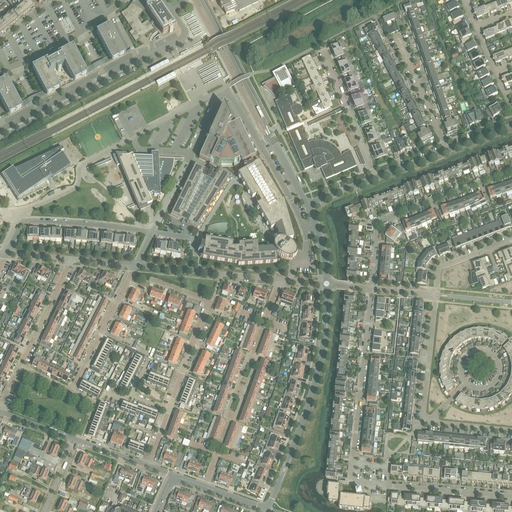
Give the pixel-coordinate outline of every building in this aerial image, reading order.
[(0,36),(19,20),(34,8),(27,0),(20,0),(12,7),(16,12),(14,14),(12,11),(0,21),(0,36)] [(127,9),(121,14),(122,15),(132,29),(133,30),(129,33),(135,42),(139,39),(141,38),(140,37),(143,35),(144,34),(145,36),(151,31),(152,33),(153,34),(156,33),(157,32),(154,29),(153,29),(151,25),(149,23),(147,19),(146,19),(147,21),(142,25),(138,19),(143,11),(144,12),(146,9),(148,6),(146,3),(150,0),(134,0),(131,5),(127,9)] [(143,13),(156,33),(160,30),(163,33),(166,31),(167,32),(176,27),(157,0),(148,0),(145,2),(147,5),(143,13)] [(239,11),(234,0),(219,0),(221,3),(219,4),(222,9),(224,8),(226,14),(226,15),(235,10),(235,11),(239,10),(239,12),(240,11),(239,11)] [(234,0),(239,11),(258,2),(259,2),(258,0),(234,0)] [(405,6),(404,7),(406,13),(414,10),(417,9),(415,3),(416,2),(415,0),(409,0),(411,4),(410,5),(408,5),(407,5),(406,5),(405,6)] [(509,4),(507,0),(502,0),(496,3),(499,11),(501,9),(507,7),(506,6),(509,4)] [(457,2),(453,4),(446,7),(450,16),(458,13),(456,10),(459,8),(457,2)] [(499,11),(496,3),(485,7),(485,6),(488,13),(490,12),(491,13),(496,11),(499,11)] [(485,6),(474,11),(474,12),(476,17),(477,18),(484,15),(488,13),(485,6)] [(415,12),(414,10),(406,13),(408,19),(417,16),(417,15),(416,14),(416,13),(415,12)] [(461,11),(458,13),(450,16),(454,26),(462,22),(460,19),(463,17),(461,11)] [(393,27),(396,32),(399,31),(404,29),(398,12),(394,14),(394,13),(392,14),(391,14),(389,15),(388,15),(391,21),(395,19),(397,25),(393,27)] [(396,32),(393,27),(389,28),(386,23),(391,21),(388,15),(387,16),(386,16),(385,17),(383,18),(383,19),(379,21),(387,36),(392,34),(392,33),(396,32)] [(408,19),(410,25),(411,24),(418,22),(417,19),(417,18),(417,17),(417,16),(408,19)] [(418,22),(411,24),(410,25),(412,31),(421,28),(421,27),(420,26),(420,25),(419,24),(418,22)] [(454,26),(458,35),(469,30),(467,24),(463,26),(462,22),(454,26)] [(494,28),(497,35),(496,34),(507,30),(504,22),(503,22),(501,24),(496,26),(497,27),(494,28)] [(367,35),(369,34),(377,30),(373,24),(372,25),(371,26),(370,26),(369,27),(368,27),(367,28),(365,26),(363,27),(365,29),(364,30),(367,35)] [(110,26),(104,29),(96,33),(109,57),(99,62),(101,66),(111,61),(112,63),(125,55),(110,26)] [(414,37),(415,36),(422,34),(421,31),(421,30),(421,29),(421,28),(412,31),(414,37)] [(490,30),(483,32),(483,33),(483,34),(485,38),(485,39),(486,40),(497,35),(494,28),(490,30)] [(379,36),(377,30),(369,34),(367,35),(370,41),(372,40),(379,36)] [(472,35),(469,30),(458,35),(462,44),(470,40),(468,37),(472,35)] [(414,37),(416,43),(425,40),(425,39),(424,38),(424,37),(423,36),(422,34),(415,36),(414,37)] [(373,46),(375,45),(382,41),(379,36),(372,40),(370,41),(373,46)] [(333,53),(342,50),(345,48),(343,43),(341,40),(335,42),(337,46),(332,47),(332,48),(331,48),(333,53)] [(418,49),(426,46),(425,43),(425,42),(425,41),(425,40),(416,43),(418,49)] [(467,53),(474,50),(477,48),(475,42),(471,44),(470,40),(462,44),(461,45),(462,48),(464,47),(467,53)] [(377,51),(378,51),(385,47),(382,41),(375,45),(376,48),(376,49),(377,50),(377,51)] [(418,49),(420,54),(429,51),(428,50),(428,49),(427,48),(426,46),(418,49)] [(94,64),(89,67),(85,70),(76,52),(73,47),(58,55),(59,57),(56,58),(54,58),(54,57),(51,59),(52,60),(50,61),(48,62),(47,61),(32,69),(44,91),(34,96),(36,100),(46,95),(47,97),(60,89),(51,72),(56,69),(57,71),(58,72),(59,72),(60,72),(60,71),(61,71),(61,70),(61,69),(60,67),(65,65),(74,82),(88,75),(87,74),(97,69),(94,64)] [(378,51),(377,51),(375,53),(378,58),(381,57),(388,53),(385,47),(378,51)] [(503,52),(506,59),(509,57),(510,59),(511,57),(511,49),(504,53),(504,52),(503,52)] [(341,56),(342,59),(348,57),(350,56),(349,53),(347,54),(346,51),(343,53),(342,50),(333,53),(335,58),(341,56)] [(467,53),(464,54),(466,58),(468,57),(470,62),(471,62),(478,59),(482,57),(479,52),(476,53),(474,50),(467,53)] [(422,60),(430,58),(430,55),(430,54),(429,53),(429,52),(429,51),(420,54),(422,60)] [(495,63),(496,64),(502,61),(502,60),(506,59),(503,52),(493,56),(493,57),(493,58),(495,62),(495,63)] [(383,62),(384,62),(391,58),(388,53),(381,57),(382,59),(382,60),(382,61),(383,62)] [(302,59),(306,68),(315,64),(313,60),(312,61),(310,56),(307,57),(307,56),(301,59),(301,60),(302,59)] [(349,60),(348,57),(342,59),(344,62),(337,65),(340,70),(352,65),(350,60),(349,60)] [(387,68),(393,64),(394,64),(391,58),(384,62),(383,62),(383,63),(384,64),(384,65),(385,65),(387,68)] [(422,60),(424,67),(433,64),(433,63),(433,62),(432,61),(431,60),(430,58),(422,60)] [(472,66),(475,71),(482,68),(486,66),(483,61),(480,62),(478,59),(471,62),(470,62),(467,63),(469,67),(472,66)] [(433,63),(433,64),(424,67),(426,72),(435,70),(434,67),(434,66),(433,65),(433,64),(433,63)] [(315,64),(306,68),(310,77),(314,75),(313,73),(317,71),(315,68),(317,68),(315,64)] [(389,74),(389,73),(397,69),(394,64),(393,64),(387,68),(388,70),(388,71),(388,72),(389,74)] [(348,73),(349,76),(357,73),(355,70),(354,70),(352,65),(340,70),(342,75),(348,73)] [(286,72),(284,68),(273,74),(275,78),(262,85),(263,86),(263,87),(264,87),(266,89),(266,88),(268,87),(271,93),(275,97),(281,89),(283,93),(294,87),(290,80),(293,77),(290,70),(286,72)] [(484,71),(482,68),(475,71),(479,81),(486,77),(490,76),(487,70),(484,71)] [(391,77),(392,79),(400,75),(397,69),(389,73),(389,74),(390,75),(390,76),(391,77)] [(426,72),(428,78),(437,75),(437,74),(436,73),(435,72),(435,70),(426,72)] [(314,75),(310,77),(313,84),(322,80),(321,76),(319,77),(317,71),(313,73),(314,75)] [(358,76),(357,73),(349,76),(350,79),(344,82),(346,87),(355,83),(358,82),(356,77),(358,76)] [(508,75),(501,78),(502,78),(502,79),(504,84),(504,85),(511,81),(511,73),(509,75),(508,75)] [(395,84),(395,85),(403,80),(400,75),(392,79),(394,81),(394,82),(394,83),(395,84)] [(428,78),(430,84),(439,82),(438,79),(438,78),(438,77),(437,76),(437,75),(428,78)] [(488,80),(486,77),(479,81),(483,90),(490,86),(494,85),(491,79),(488,80)] [(23,109),(22,108),(32,103),(29,98),(20,103),(7,80),(0,83),(0,98),(9,116),(23,109)] [(322,80),(313,84),(316,91),(320,89),(321,91),(325,90),(322,84),(324,84),(322,80)] [(397,88),(398,90),(405,86),(406,86),(403,80),(395,85),(396,86),(396,87),(397,88)] [(355,90),(356,93),(362,91),(362,90),(360,87),(358,82),(355,83),(346,87),(348,92),(355,90)] [(430,84),(431,88),(432,90),(441,87),(441,86),(440,85),(439,84),(439,82),(430,84)] [(406,86),(405,86),(398,90),(400,93),(400,94),(400,95),(401,96),(409,92),(406,86)] [(492,90),(490,86),(483,90),(481,90),(483,94),(484,93),(487,99),(498,94),(495,88),(492,90)] [(432,90),(434,96),(443,93),(442,91),(442,90),(442,89),(441,87),(432,90)] [(320,89),(316,91),(320,100),(329,96),(328,92),(326,93),(325,90),(321,91),(320,89)] [(351,99),(353,104),(366,99),(364,94),(365,93),(363,90),(362,90),(362,91),(356,93),(357,96),(351,99)] [(403,99),(404,101),(412,97),(409,92),(401,96),(401,97),(402,98),(403,99)] [(437,102),(445,99),(445,98),(444,97),(444,96),(443,93),(434,96),(437,102)] [(289,94),(275,102),(287,129),(289,128),(290,129),(300,125),(299,124),(300,123),(297,116),(299,115),(300,114),(301,113),(301,111),(301,109),(301,108),(300,108),(300,107),(298,106),(297,106),(295,107),(294,107),(292,100),(289,94)] [(329,96),(320,100),(324,109),(332,106),(330,100),(331,99),(329,96)] [(406,106),(407,107),(415,103),(412,97),(404,101),(406,104),(406,105),(406,106)] [(366,99),(353,104),(355,109),(361,107),(363,110),(368,107),(367,104),(368,104),(366,99)] [(439,108),(447,105),(446,103),(446,102),(446,101),(445,99),(437,102),(439,108)] [(415,103),(407,107),(407,108),(408,109),(409,110),(410,112),(418,108),(415,103)] [(212,130),(211,131),(210,130),(208,133),(210,134),(208,138),(206,137),(205,140),(207,141),(205,145),(203,144),(202,147),(204,148),(202,152),(200,151),(199,154),(201,154),(199,158),(210,163),(209,165),(209,166),(208,167),(209,167),(210,166),(211,167),(218,170),(218,169),(211,165),(211,164),(213,161),(215,161),(216,162),(218,163),(234,163),(240,160),(242,163),(241,163),(241,164),(242,165),(243,165),(244,165),(245,165),(246,164),(248,164),(249,164),(247,161),(255,157),(257,156),(255,153),(253,154),(252,150),(253,149),(252,146),(250,147),(248,143),(250,142),(249,139),(247,140),(245,136),(247,135),(246,133),(244,133),(242,130),(244,129),(242,126),(241,127),(239,123),(235,125),(234,125),(233,124),(224,104),(215,122),(213,121),(212,124),(214,125),(214,126),(212,130)] [(500,107),(501,106),(500,106),(500,105),(499,105),(498,105),(498,104),(489,109),(485,111),(482,113),(486,120),(493,116),(493,117),(502,112),(500,108),(500,107)] [(439,108),(441,114),(449,111),(449,110),(448,109),(448,108),(447,105),(439,108)] [(358,115),(360,121),(372,116),(370,111),(371,110),(372,109),(371,106),(368,107),(363,110),(364,113),(358,115)] [(421,114),(418,108),(410,112),(411,115),(412,116),(412,117),(413,118),(421,114)] [(472,113),(471,113),(475,123),(476,123),(475,123),(477,122),(477,123),(481,122),(481,121),(483,120),(484,121),(479,110),(477,111),(476,110),(472,113)] [(441,114),(443,120),(451,117),(450,115),(450,114),(450,112),(449,111),(441,114)] [(466,115),(463,116),(465,120),(464,120),(465,126),(467,126),(467,127),(468,127),(467,126),(470,125),(470,126),(474,124),(474,123),(475,123),(471,113),(466,114),(466,115)] [(415,121),(416,124),(424,119),(421,114),(413,118),(413,119),(414,120),(415,121)] [(372,116),(360,121),(362,126),(368,123),(369,127),(375,124),(372,116)] [(443,120),(444,125),(448,134),(450,134),(451,134),(453,133),(454,133),(455,132),(456,132),(457,131),(460,130),(457,121),(455,121),(453,117),(451,117),(443,120)] [(418,129),(418,130),(426,126),(427,125),(424,119),(416,124),(417,126),(417,127),(418,128),(418,129)] [(375,124),(369,127),(371,130),(365,132),(367,137),(379,133),(377,127),(378,127),(377,123),(375,124)] [(290,131),(288,132),(304,170),(315,166),(317,170),(321,168),(326,179),(357,166),(350,151),(343,154),(344,155),(341,156),(339,153),(337,149),(334,147),(331,144),(327,143),(324,142),(320,141),(316,141),(312,142),(308,143),(307,141),(308,140),(302,126),(300,127),(300,125),(290,129),(290,131)] [(426,126),(418,130),(417,130),(419,135),(417,136),(422,145),(425,143),(426,143),(427,143),(429,142),(430,141),(431,140),(434,138),(429,129),(427,125),(426,126)] [(382,141),(381,138),(379,133),(367,137),(369,143),(375,140),(376,143),(382,141)] [(402,139),(406,150),(406,149),(407,149),(412,149),(412,148),(411,148),(414,147),(414,148),(412,142),(409,137),(407,137),(407,136),(402,139)] [(406,150),(402,139),(402,140),(396,140),(396,141),(394,142),(398,154),(398,153),(400,152),(400,153),(401,153),(404,150),(405,149),(406,150)] [(371,149),(374,154),(385,149),(383,144),(385,144),(384,140),(382,141),(376,143),(378,147),(371,149)] [(62,155),(61,152),(64,150),(62,147),(15,170),(13,167),(7,172),(6,170),(1,174),(18,201),(48,186),(51,185),(47,179),(51,177),(52,179),(71,167),(62,154),(62,155)] [(496,152),(499,161),(500,164),(504,163),(502,157),(508,155),(505,148),(503,149),(496,152)] [(387,155),(385,149),(374,154),(376,159),(377,159),(387,155)] [(499,161),(496,152),(491,154),(494,163),(499,161)] [(182,162),(183,159),(157,158),(155,156),(154,154),(151,158),(133,157),(132,155),(127,157),(126,154),(126,156),(113,155),(117,166),(121,164),(140,210),(148,207),(147,205),(152,203),(149,195),(150,195),(152,194),(153,193),(153,194),(160,194),(160,188),(164,184),(165,183),(168,178),(169,177),(170,175),(171,173),(171,172),(172,170),(173,165),(173,164),(174,162),(182,162)] [(485,156),(483,157),(485,162),(488,161),(489,165),(494,163),(491,154),(485,156)] [(480,158),(474,160),(478,169),(483,167),(482,164),(485,162),(483,157),(480,158)] [(274,248),(274,249),(275,250),(275,251),(276,252),(277,253),(277,254),(278,255),(279,255),(280,256),(280,257),(281,257),(282,258),(283,258),(284,259),(285,259),(286,259),(287,260),(288,260),(289,260),(290,260),(291,260),(292,260),(293,259),(294,259),(294,258),(295,258),(296,257),(296,256),(296,255),(296,254),(297,254),(296,253),(296,252),(296,251),(295,250),(295,249),(294,248),(294,247),(293,246),(292,246),(292,245),(291,244),(290,243),(289,243),(288,242),(287,242),(286,241),(286,240),(294,238),(295,240),(295,238),(284,200),(283,200),(282,201),(259,161),(258,160),(259,162),(254,165),(252,162),(253,162),(252,161),(251,162),(251,163),(250,163),(249,164),(248,164),(246,164),(245,165),(244,165),(243,165),(242,165),(242,166),(243,166),(244,167),(246,167),(246,169),(238,174),(239,176),(252,198),(256,196),(257,198),(256,198),(256,199),(257,205),(266,221),(265,222),(271,233),(276,230),(278,233),(278,237),(280,240),(279,240),(278,240),(277,241),(276,241),(276,242),(275,242),(275,243),(274,243),(274,244),(274,245),(273,246),(273,247),(274,247),(274,248)] [(474,160),(469,162),(473,171),(478,169),(474,160)] [(470,172),(473,171),(469,162),(463,165),(462,164),(460,165),(463,172),(469,170),(470,172)] [(209,172),(205,170),(194,164),(170,215),(181,220),(181,219),(183,220),(181,223),(184,224),(186,221),(187,222),(215,175),(212,173),(213,171),(213,170),(213,169),(212,169),(211,169),(210,169),(210,170),(209,172)] [(454,178),(455,182),(458,180),(456,175),(463,172),(460,165),(457,166),(457,167),(450,169),(454,178)] [(218,169),(218,170),(215,175),(187,222),(187,223),(197,229),(230,175),(220,169),(220,170),(218,169)] [(454,182),(455,182),(454,178),(450,169),(443,172),(441,173),(443,180),(450,177),(451,181),(454,182)] [(432,176),(431,176),(435,185),(436,189),(439,188),(437,182),(443,180),(441,173),(438,174),(432,176)] [(435,185),(431,176),(426,178),(430,187),(435,185)] [(421,180),(418,181),(420,187),(423,186),(424,189),(430,187),(426,178),(421,180)] [(415,182),(410,184),(413,194),(419,192),(417,188),(420,187),(418,181),(415,182)] [(506,193),(511,192),(508,183),(503,185),(506,193)] [(408,195),(413,194),(410,184),(405,186),(408,195)] [(398,189),(395,190),(398,197),(404,195),(406,200),(410,199),(408,195),(405,186),(405,187),(398,189)] [(490,198),(496,196),(493,188),(488,190),(490,198)] [(392,199),(398,197),(395,190),(393,191),(386,194),(389,203),(390,205),(393,204),(392,199)] [(481,192),(476,194),(481,205),(486,203),(486,202),(488,201),(486,193),(485,193),(485,194),(483,195),(481,192)] [(379,196),(376,197),(379,204),(385,202),(389,212),(393,211),(390,205),(389,203),(386,194),(379,197),(379,196)] [(476,207),(481,205),(476,194),(471,196),(476,207)] [(471,209),(476,207),(471,196),(466,199),(470,207),(471,209)] [(373,207),(379,204),(376,197),(374,198),(367,201),(370,210),(371,214),(375,212),(373,207)] [(465,209),(470,207),(466,199),(462,201),(465,209)] [(370,210),(367,201),(361,203),(362,203),(365,212),(370,210)] [(462,201),(457,202),(459,211),(465,209),(462,201)] [(441,207),(442,211),(439,211),(441,217),(449,214),(446,206),(441,207)] [(345,210),(347,214),(348,217),(352,216),(357,214),(355,210),(353,207),(345,210)] [(433,211),(428,213),(431,221),(437,219),(433,211)] [(423,215),(427,223),(431,221),(428,213),(423,215)] [(423,215),(418,217),(422,225),(427,223),(423,215)] [(416,228),(422,225),(418,217),(413,219),(416,228)] [(502,219),(506,229),(511,226),(511,222),(511,220),(509,221),(508,217),(502,219)] [(495,233),(501,231),(497,222),(498,222),(497,218),(495,219),(496,222),(491,224),(495,233)] [(411,229),(416,228),(413,219),(408,221),(411,229)] [(502,220),(498,222),(497,222),(501,231),(506,229),(502,219),(502,220)] [(208,226),(207,230),(227,233),(229,222),(228,221),(228,222),(229,222),(229,223),(226,223),(222,223),(218,223),(215,224),(210,225),(208,226)] [(411,229),(408,221),(403,222),(403,224),(400,225),(402,232),(411,229)] [(484,238),(489,236),(486,226),(487,226),(485,223),(484,223),(485,226),(480,228),(484,238)] [(486,226),(489,236),(495,233),(491,224),(487,226),(486,226)] [(389,232),(398,238),(402,233),(399,226),(393,228),(392,227),(389,232)] [(473,242),(478,240),(475,230),(474,227),(472,228),(474,231),(469,232),(473,242)] [(480,228),(475,230),(478,240),(484,238),(480,228)] [(350,231),(350,237),(349,237),(349,240),(358,241),(358,232),(359,232),(350,231)] [(458,236),(457,236),(461,246),(467,244),(463,235),(464,234),(463,231),(461,232),(462,235),(458,237),(458,236)] [(398,238),(389,232),(385,236),(387,237),(386,243),(393,244),(398,238)] [(469,232),(464,234),(463,235),(467,244),(473,242),(469,232)] [(456,248),(461,246),(457,236),(452,238),(456,248)] [(201,247),(200,247),(231,253),(232,248),(233,243),(230,242),(230,240),(228,240),(227,242),(220,241),(221,238),(218,238),(218,240),(212,239),(212,237),(210,237),(209,239),(206,238),(205,243),(202,243),(202,242),(201,242),(201,243),(201,244),(201,245),(201,246),(201,247)] [(348,248),(357,249),(358,249),(361,249),(361,246),(360,246),(360,241),(358,241),(349,240),(349,242),(349,248),(348,248)] [(239,247),(232,248),(231,253),(240,254),(276,252),(275,251),(275,250),(274,249),(270,248),(266,249),(262,248),(258,249),(257,243),(254,243),(254,241),(251,241),(251,243),(245,244),(245,241),(242,242),(243,244),(239,244),(239,247)] [(447,244),(442,246),(445,255),(448,253),(451,252),(449,248),(452,247),(450,241),(446,242),(447,244)] [(383,247),(382,253),(391,253),(392,245),(386,245),(386,247),(383,247)] [(432,248),(436,256),(435,253),(438,252),(440,256),(442,256),(445,255),(442,246),(437,248),(436,246),(432,248)] [(240,254),(231,253),(200,247),(200,248),(200,249),(199,250),(199,251),(198,252),(197,253),(198,253),(199,252),(203,255),(202,258),(200,257),(200,258),(238,264),(240,254)] [(432,248),(426,251),(432,258),(436,256),(432,248)] [(426,251),(422,256),(429,262),(432,258),(426,251)] [(505,266),(511,264),(507,251),(504,252),(503,251),(497,253),(500,259),(502,258),(503,259),(502,260),(505,266)] [(276,252),(240,254),(238,264),(238,265),(279,263),(279,262),(277,262),(276,254),(277,254),(277,253),(276,252)] [(357,263),(357,255),(349,254),(349,260),(348,260),(348,263),(357,263)] [(417,262),(426,265),(429,262),(422,256),(417,262)] [(481,275),(488,273),(486,266),(485,266),(485,265),(487,264),(485,258),(479,260),(479,261),(477,263),(481,275)] [(417,262),(416,268),(426,270),(426,265),(417,262)] [(347,271),(356,272),(357,263),(348,263),(348,265),(348,271),(347,271)] [(483,289),(486,288),(481,275),(477,263),(473,264),(476,272),(475,272),(474,271),(471,273),(471,275),(471,277),(471,278),(471,279),(471,281),(471,282),(472,283),(472,285),(479,283),(478,282),(480,281),(483,289)] [(22,266),(20,265),(20,267),(15,265),(14,268),(11,266),(6,275),(12,278),(15,274),(17,275),(22,266)] [(23,267),(22,266),(17,275),(23,278),(21,281),(25,282),(29,273),(26,272),(27,270),(25,269),(25,268),(23,267)] [(41,277),(46,268),(44,268),(44,269),(39,267),(38,270),(35,269),(32,275),(38,278),(39,276),(41,277)] [(46,268),(41,277),(47,280),(45,283),(49,285),(53,275),(50,274),(51,273),(49,272),(49,271),(47,269),(46,268)] [(426,270),(416,268),(416,273),(417,273),(417,278),(426,279),(427,276),(427,274),(422,273),(423,270),(426,270)] [(83,282),(87,273),(85,272),(85,273),(80,271),(79,274),(76,273),(72,282),(78,285),(80,280),(83,282)] [(357,272),(356,272),(347,271),(347,277),(349,277),(352,278),(352,277),(356,278),(355,280),(359,281),(360,278),(360,272),(357,272)] [(88,273),(87,273),(83,282),(88,284),(87,287),(88,288),(87,291),(90,292),(92,288),(90,288),(94,280),(91,278),(92,277),(90,276),(91,275),(88,273)] [(106,284),(110,275),(109,274),(108,275),(104,273),(102,277),(99,275),(96,281),(102,284),(103,282),(106,284)] [(491,279),(488,273),(481,275),(486,288),(489,286),(490,288),(495,286),(493,279),(490,280),(490,279),(491,279)] [(111,275),(110,275),(106,284),(115,288),(118,282),(115,280),(115,279),(113,278),(114,277),(111,275)] [(0,291),(5,294),(8,289),(11,291),(13,288),(5,284),(4,287),(0,285),(0,291)] [(233,300),(236,292),(232,291),(233,288),(232,289),(224,285),(225,285),(224,285),(224,286),(223,287),(222,289),(222,290),(222,291),(228,293),(226,298),(233,300)] [(238,293),(236,292),(233,300),(233,299),(238,300),(240,298),(243,299),(244,298),(245,295),(245,294),(246,291),(245,290),(245,289),(242,288),(241,288),(240,288),(240,289),(238,293)] [(39,289),(39,290),(36,289),(33,295),(43,300),(46,294),(45,295),(44,294),(45,292),(39,289)] [(133,289),(130,295),(137,298),(141,300),(143,301),(144,299),(142,298),(139,296),(140,293),(133,289)] [(155,298),(158,291),(152,289),(149,296),(155,298)] [(255,298),(258,299),(261,291),(260,290),(257,289),(256,289),(255,289),(256,289),(254,294),(251,293),(249,299),(254,301),(255,298)] [(62,297),(70,301),(71,298),(72,299),(73,298),(75,299),(77,295),(68,290),(66,293),(65,292),(66,291),(65,291),(63,297),(62,297)] [(154,302),(153,305),(155,305),(156,303),(157,303),(158,299),(161,301),(163,294),(163,293),(158,291),(155,298),(154,302)] [(262,291),(261,291),(258,299),(257,302),(266,305),(268,299),(265,298),(267,293),(266,292),(263,291),(262,291)] [(285,305),(290,294),(289,293),(289,292),(286,291),(285,292),(284,291),(284,292),(282,297),(279,296),(277,302),(285,305)] [(290,294),(285,305),(294,308),(296,302),(293,301),(295,296),(294,295),(294,294),(291,293),(290,294)] [(345,295),(344,301),(353,302),(354,302),(355,297),(356,297),(356,294),(354,293),(354,296),(350,296),(347,295),(347,296),(345,295)] [(41,305),(43,300),(33,295),(31,300),(33,301),(41,305)] [(135,304),(137,298),(130,295),(128,300),(135,304)] [(167,303),(173,305),(176,298),(170,295),(167,303)] [(301,301),(300,306),(308,306),(308,303),(313,303),(313,304),(313,303),(314,302),(314,299),(313,298),(313,297),(309,297),(308,296),(305,296),(304,297),(304,300),(301,301)] [(72,302),(70,301),(62,297),(60,302),(70,307),(72,302)] [(99,297),(97,302),(106,307),(108,301),(104,299),(99,297)] [(377,304),(390,305),(389,305),(389,302),(391,302),(391,298),(378,297),(377,304)] [(181,300),(176,298),(173,305),(179,307),(181,300)] [(217,305),(230,310),(231,308),(229,307),(229,306),(225,305),(226,302),(219,299),(217,305)] [(411,307),(414,307),(423,308),(424,305),(424,303),(415,302),(415,300),(412,300),(411,307)] [(38,310),(41,305),(33,301),(31,306),(38,310)] [(344,307),(343,310),(352,311),(353,302),(344,301),(345,301),(344,307)] [(60,302),(58,307),(65,310),(68,312),(71,307),(70,307),(60,302)] [(103,312),(106,307),(97,302),(94,307),(103,312)] [(236,303),(232,310),(237,312),(240,305),(236,303)] [(377,304),(377,311),(390,312),(388,312),(389,308),(390,309),(390,305),(377,304)] [(230,310),(217,305),(215,310),(222,313),(224,308),(228,309),(227,311),(229,312),(230,310)] [(38,310),(31,306),(29,311),(35,314),(36,315),(38,310)] [(124,306),(122,312),(129,315),(132,310),(124,306)] [(308,306),(300,306),(300,311),(303,311),(303,314),(303,315),(312,315),(313,314),(313,311),(312,310),(313,309),(312,309),(308,309),(308,306)] [(58,307),(55,312),(56,312),(63,315),(65,310),(58,307)] [(100,317),(103,312),(94,307),(91,313),(100,317)] [(150,308),(149,311),(152,313),(151,315),(157,318),(159,313),(150,308)] [(24,315),(26,316),(34,320),(36,315),(35,314),(29,311),(26,310),(24,315)] [(343,318),(351,319),(352,311),(343,310),(343,312),(343,318)] [(188,311),(186,316),(193,319),(195,313),(188,311)] [(377,311),(376,321),(388,319),(388,315),(389,315),(390,312),(377,311)] [(63,315),(56,312),(55,312),(53,317),(63,321),(65,317),(63,315)] [(129,315),(122,312),(119,317),(126,321),(129,315)] [(97,323),(100,317),(91,313),(88,318),(97,323)] [(300,318),(299,323),(306,324),(307,324),(307,321),(311,321),(312,321),(312,320),(313,320),(313,317),(312,316),(312,315),(303,315),(303,314),(300,314),(300,318)] [(34,320),(26,316),(24,315),(21,319),(31,324),(34,320)] [(186,316),(183,322),(191,325),(193,319),(186,316)] [(53,317),(51,321),(51,322),(61,326),(63,321),(53,317)] [(95,328),(97,323),(88,318),(86,324),(95,328)] [(342,324),(342,327),(350,328),(351,319),(343,318),(342,324)] [(31,324),(21,319),(19,324),(22,326),(29,329),(31,324)] [(179,324),(178,326),(181,327),(189,330),(191,325),(183,322),(180,320),(179,324)] [(61,326),(51,322),(51,321),(48,326),(58,331),(61,326)] [(116,323),(113,329),(120,332),(123,327),(116,323)] [(216,323),(214,329),(221,332),(223,326),(216,323)] [(307,324),(306,324),(299,323),(299,328),(298,332),(301,332),(310,333),(311,333),(311,332),(312,329),(311,328),(311,327),(307,327),(307,324)] [(92,334),(95,328),(86,324),(83,329),(92,334)] [(245,331),(255,334),(256,335),(258,329),(247,325),(245,331)] [(29,329),(22,326),(19,331),(27,334),(29,329)] [(56,336),(58,331),(48,326),(46,331),(56,336)] [(177,328),(176,331),(180,332),(179,333),(186,335),(187,336),(189,330),(181,327),(178,326),(177,328)] [(355,328),(350,328),(342,327),(341,330),(342,330),(341,335),(341,336),(349,336),(350,331),(355,332),(355,328)] [(80,334),(89,339),(92,334),(83,329),(80,334)] [(120,332),(113,329),(110,334),(118,338),(119,335),(122,337),(122,336),(125,338),(126,335),(124,334),(120,332)] [(214,329),(211,334),(218,337),(220,334),(223,336),(224,333),(221,332),(214,329)] [(374,339),(387,340),(387,337),(386,337),(386,333),(375,329),(374,339)] [(465,332),(464,333),(468,341),(472,339),(470,330),(465,331),(465,332)] [(491,331),(490,330),(488,339),(493,340),(496,332),(492,330),(491,331)] [(24,339),(25,339),(27,334),(19,331),(17,335),(24,339)] [(56,336),(46,331),(44,336),(51,340),(53,341),(56,336)] [(255,334),(245,331),(243,336),(254,340),(256,335),(255,334)] [(263,337),(274,341),(277,335),(265,331),(263,337)] [(305,341),(305,338),(309,339),(310,339),(310,338),(311,338),(311,334),(310,334),(310,333),(301,332),(298,332),(297,340),(305,341)] [(497,343),(502,335),(501,335),(501,334),(496,332),(493,340),(497,343)] [(21,344),(22,344),(24,339),(17,335),(13,333),(11,339),(9,338),(8,340),(13,343),(19,346),(20,343),(22,344),(21,344)] [(463,343),(468,341),(464,333),(462,334),(462,333),(458,336),(463,343)] [(80,334),(78,340),(87,344),(89,339),(80,334)] [(216,343),(218,337),(211,334),(209,339),(216,343)] [(503,336),(502,335),(497,343),(502,346),(503,344),(504,344),(505,342),(506,342),(507,340),(508,340),(507,340),(508,339),(504,335),(503,336)] [(44,336),(43,336),(41,341),(40,344),(50,349),(52,345),(49,343),(51,340),(44,336)] [(243,336),(241,342),(251,345),(252,346),(254,340),(243,336)] [(454,339),(453,340),(459,347),(463,343),(458,336),(453,338),(454,339)] [(261,343),(272,347),(274,341),(263,337),(261,343)] [(104,344),(112,348),(114,344),(115,344),(106,339),(106,340),(104,344)] [(216,343),(209,339),(206,345),(213,348),(216,343)] [(374,339),(373,346),(386,347),(386,344),(385,344),(385,340),(387,341),(387,340),(374,339)] [(75,345),(84,350),(87,344),(78,340),(75,345)] [(177,340),(174,345),(182,348),(184,343),(177,340)] [(451,341),(448,345),(455,350),(459,347),(453,340),(452,341),(451,341)] [(349,342),(340,341),(340,347),(339,350),(348,350),(349,342)] [(252,346),(251,345),(241,342),(239,348),(250,352),(252,346)] [(504,348),(503,348),(506,352),(511,348),(511,343),(510,342),(509,342),(508,344),(507,344),(508,344),(506,346),(505,346),(506,346),(504,347),(504,348)] [(259,348),(261,349),(270,352),(272,347),(261,343),(259,348)] [(101,349),(109,353),(112,348),(104,344),(101,349)] [(7,351),(9,352),(16,355),(19,350),(18,350),(12,347),(8,345),(5,350),(7,351)] [(81,355),(84,350),(75,345),(72,350),(81,355)] [(172,351),(180,354),(182,348),(174,345),(172,351)] [(295,353),(298,354),(307,356),(307,355),(308,355),(308,352),(308,351),(308,350),(304,349),(304,346),(297,345),(296,350),(295,353)] [(446,349),(445,351),(453,355),(455,350),(448,345),(445,349),(446,349)] [(386,347),(373,346),(372,353),(385,354),(386,347)] [(270,352),(261,349),(259,348),(257,354),(268,358),(270,352)] [(407,354),(407,357),(413,358),(413,355),(418,355),(419,353),(419,350),(406,348),(406,350),(406,351),(407,352),(407,354)] [(99,353),(107,357),(109,353),(101,349),(99,353)] [(78,361),(81,355),(72,350),(69,356),(74,358),(78,360),(78,361)] [(339,352),(339,358),(347,359),(348,350),(339,350),(339,352)] [(13,360),(14,360),(16,355),(9,352),(7,351),(4,356),(7,357),(13,360)] [(180,354),(172,351),(170,356),(178,359),(180,354)] [(236,351),(234,356),(240,359),(241,359),(243,353),(236,351)] [(453,355),(445,351),(444,352),(443,352),(442,357),(451,360),(453,355)] [(200,357),(208,360),(210,355),(203,352),(200,357)] [(107,357),(99,353),(97,358),(105,362),(107,357)] [(294,357),(293,362),(300,363),(301,364),(302,361),(306,361),(305,362),(306,362),(306,361),(307,360),(307,357),(307,356),(298,354),(295,353),(294,357)] [(35,354),(30,364),(32,365),(32,366),(37,368),(41,361),(42,359),(42,357),(35,354)] [(135,355),(133,359),(141,363),(143,359),(144,359),(135,354),(135,355)] [(14,360),(13,360),(7,357),(4,356),(4,355),(1,360),(4,361),(4,362),(12,365),(14,360)] [(371,363),(380,364),(381,364),(382,359),(385,360),(385,356),(374,355),(374,358),(372,358),(371,363)] [(178,359),(170,356),(168,362),(175,365),(178,359)] [(200,357),(198,362),(205,366),(206,363),(209,364),(210,362),(208,360),(200,357)] [(97,358),(94,362),(103,366),(105,362),(97,358)] [(338,364),(337,367),(346,368),(347,359),(339,358),(338,364)] [(42,359),(41,361),(37,368),(42,370),(45,363),(46,361),(42,359)] [(141,363),(133,359),(131,364),(139,368),(141,363)] [(408,367),(417,368),(417,365),(418,363),(413,362),(413,359),(407,359),(406,362),(408,362),(408,367)] [(259,365),(260,366),(267,368),(269,363),(261,360),(262,360),(261,360),(259,365)] [(161,366),(161,364),(155,361),(154,363),(152,369),(157,371),(159,365),(161,366)] [(12,365),(4,362),(2,366),(9,370),(12,365)] [(103,366),(94,362),(92,367),(92,366),(92,367),(101,371),(100,371),(103,366)] [(203,371),(205,366),(198,362),(195,368),(203,371)] [(295,368),(294,371),(303,373),(304,372),(305,369),(304,368),(305,367),(304,367),(300,366),(301,364),(293,362),(292,367),(295,368)] [(42,370),(47,373),(50,365),(45,363),(42,370)] [(47,373),(52,375),(55,368),(56,365),(52,363),(50,365),(47,373)] [(139,368),(131,364),(128,368),(137,373),(139,368)] [(0,371),(7,375),(9,370),(2,366),(0,365),(0,371)] [(52,375),(56,377),(56,378),(60,370),(61,367),(56,365),(55,368),(52,375)] [(337,370),(337,376),(345,376),(346,368),(337,367),(337,370)] [(134,377),(137,373),(128,368),(126,373),(134,377)] [(203,371),(195,368),(193,373),(200,377),(203,371)] [(152,383),(155,374),(157,371),(152,369),(151,372),(147,381),(152,383)] [(56,378),(57,378),(61,380),(65,372),(60,370),(56,378)] [(75,372),(71,371),(69,375),(65,372),(61,380),(67,382),(66,382),(68,379),(71,380),(75,372)] [(290,374),(289,379),(297,381),(298,378),(301,379),(302,379),(302,378),(303,378),(304,375),(303,374),(303,373),(294,371),(293,374),(290,374)] [(132,382),(134,377),(126,373),(124,377),(132,382)] [(160,376),(155,374),(152,383),(157,384),(160,376)] [(442,383),(451,380),(450,375),(441,377),(441,378),(440,378),(442,383)] [(165,378),(160,376),(157,384),(162,386),(165,378)] [(121,382),(130,386),(132,382),(124,377),(121,382)] [(170,380),(165,378),(162,386),(166,388),(166,389),(170,379),(170,380)] [(186,384),(195,387),(196,382),(197,383),(197,382),(187,379),(188,379),(186,384)] [(297,381),(289,379),(288,383),(291,385),(290,388),(298,390),(299,390),(299,389),(300,386),(300,385),(300,384),(300,385),(296,384),(297,381)] [(84,391),(88,383),(83,380),(79,389),(79,388),(84,391)] [(454,385),(451,380),(442,383),(444,388),(445,388),(446,389),(454,385)] [(130,386),(121,382),(119,386),(128,391),(127,391),(130,386)] [(88,393),(92,385),(88,383),(84,391),(88,393)] [(186,384),(184,389),(193,392),(195,387),(186,384)] [(92,385),(88,393),(93,395),(97,387),(92,385)] [(456,389),(454,385),(446,389),(446,390),(445,391),(449,395),(450,395),(450,394),(452,393),(454,391),(456,390),(456,389)] [(97,387),(93,395),(97,398),(102,389),(101,389),(97,387)] [(511,389),(507,387),(503,390),(510,397),(511,395),(511,396),(511,395),(511,389)] [(286,390),(284,395),(291,397),(292,398),(293,395),(296,396),(297,396),(297,395),(298,395),(299,392),(298,391),(298,390),(290,388),(289,391),(286,390)] [(191,397),(193,392),(184,389),(182,393),(191,397)] [(503,390),(500,394),(506,401),(510,398),(509,398),(510,397),(503,390)] [(182,393),(180,398),(189,401),(191,397),(182,393)] [(460,404),(461,405),(466,397),(461,394),(461,395),(459,396),(459,397),(458,398),(457,399),(458,399),(456,400),(456,401),(460,405),(460,404)] [(500,394),(495,397),(500,405),(501,404),(502,405),(506,401),(500,394)] [(292,398),(291,397),(284,395),(283,400),(281,403),(284,404),(293,407),(294,406),(295,403),(295,402),(295,401),(294,402),(291,400),(292,398)] [(376,402),(376,397),(368,396),(367,401),(370,402),(369,405),(378,406),(378,402),(376,402)] [(342,407),(343,398),(335,397),(334,403),(333,406),(342,407)] [(467,408),(470,399),(466,397),(461,405),(463,406),(467,408)] [(498,405),(500,405),(495,397),(491,399),(494,408),(499,406),(498,405)] [(189,401),(180,398),(179,403),(178,403),(188,406),(187,406),(189,401)] [(475,400),(470,399),(467,408),(472,410),(472,409),(474,409),(475,400)] [(494,408),(491,399),(486,400),(487,409),(489,409),(489,410),(494,408)] [(123,401),(120,410),(125,411),(128,403),(124,401),(123,401)] [(98,407),(106,410),(108,405),(108,406),(108,405),(99,402),(98,407)] [(280,407),(278,412),(285,414),(286,414),(287,411),(291,413),(291,412),(292,412),(293,409),(293,408),(293,407),(284,404),(281,403),(280,407)] [(333,408),(333,414),(341,415),(342,407),(333,406),(333,408)] [(366,409),(366,414),(377,416),(378,410),(377,410),(378,407),(369,406),(369,409),(366,409)] [(215,407),(214,411),(213,412),(214,412),(221,415),(223,410),(222,409),(215,407)] [(153,409),(150,418),(155,420),(154,420),(155,420),(158,411),(153,409)] [(174,416),(182,419),(182,418),(183,414),(184,413),(183,413),(176,411),(176,412),(174,416)] [(286,414),(285,414),(278,412),(275,420),(278,421),(287,424),(287,423),(288,423),(289,420),(289,419),(289,418),(285,417),(286,414)] [(341,415),(333,414),(332,420),(332,423),(340,424),(341,415)] [(241,416),(239,421),(239,422),(246,424),(248,419),(242,416),(241,416)] [(212,422),(223,427),(225,421),(214,417),(212,422)] [(287,425),(287,424),(278,421),(275,420),(272,428),(280,431),(281,428),(285,429),(285,430),(285,429),(286,428),(287,425)] [(210,428),(221,432),(223,427),(212,422),(210,428)] [(230,429),(241,433),(243,427),(232,423),(230,429)] [(331,431),(331,432),(339,432),(340,424),(332,423),(331,426),(332,426),(331,431)] [(3,436),(8,438),(12,429),(8,428),(9,427),(3,425),(0,433),(0,441),(1,441),(3,436)] [(208,434),(219,438),(221,432),(210,428),(208,434)] [(12,429),(8,438),(14,440),(12,445),(16,447),(22,432),(15,429),(15,430),(12,429)] [(110,442),(116,444),(119,437),(120,434),(121,431),(120,431),(121,430),(119,429),(117,433),(116,436),(113,435),(110,442)] [(230,429),(228,435),(239,439),(241,433),(230,429)] [(97,434),(89,431),(87,436),(86,435),(86,436),(96,439),(95,439),(97,434)] [(176,434),(168,431),(168,432),(167,436),(166,437),(167,437),(174,439),(174,440),(174,439),(174,438),(176,434),(176,435),(176,434)] [(278,436),(277,436),(271,433),(268,442),(279,446),(279,445),(280,445),(281,442),(281,441),(281,440),(277,439),(278,436)] [(219,438),(208,434),(206,440),(217,444),(219,438)] [(226,440),(227,441),(237,444),(239,439),(228,435),(226,440)] [(27,450),(31,439),(24,436),(20,447),(27,450)] [(124,439),(119,437),(116,444),(121,446),(124,439)] [(329,443),(329,446),(338,447),(339,438),(330,437),(330,443),(329,443)] [(37,441),(31,439),(27,450),(33,452),(37,441)] [(484,439),(481,439),(480,448),(483,449),(483,451),(488,451),(489,445),(486,445),(487,440),(484,439)] [(132,450),(135,442),(131,440),(127,449),(128,449),(132,450)] [(224,446),(225,447),(235,450),(237,444),(227,441),(226,440),(224,446)] [(44,443),(37,441),(33,452),(40,454),(44,443)] [(499,451),(500,441),(497,441),(497,442),(494,441),(494,444),(491,444),(490,451),(499,451)] [(504,442),(500,441),(499,451),(505,452),(505,455),(508,455),(509,446),(506,445),(506,443),(504,442)] [(272,453),(273,450),(277,451),(277,452),(277,451),(278,450),(279,447),(279,446),(268,442),(265,450),(272,453)] [(140,444),(137,452),(142,454),(142,455),(145,445),(140,444)] [(159,461),(162,462),(165,463),(165,462),(168,463),(171,455),(166,453),(168,447),(165,445),(159,461)] [(329,448),(329,454),(337,455),(338,447),(329,446),(329,448)] [(50,447),(47,453),(58,458),(61,451),(50,447)] [(374,448),(362,447),(362,453),(364,453),(364,456),(373,457),(374,448)] [(264,459),(273,462),(274,461),(275,459),(275,458),(275,457),(271,455),(272,453),(271,452),(265,450),(262,449),(261,453),(263,454),(261,457),(264,459)] [(171,455),(168,463),(172,464),(171,465),(177,467),(180,469),(183,461),(182,461),(184,455),(178,452),(177,457),(171,455)] [(56,464),(58,458),(47,453),(45,459),(56,464)] [(189,454),(184,468),(183,470),(189,472),(189,470),(193,472),(196,463),(190,461),(192,455),(189,454)] [(336,464),(337,455),(329,454),(328,460),(327,463),(336,464)] [(76,458),(73,464),(84,469),(86,462),(76,458)] [(42,465),(53,470),(56,464),(45,459),(42,465)] [(256,465),(264,468),(265,469),(266,466),(270,468),(271,467),(272,467),(273,464),(272,463),(273,462),(264,459),(263,462),(258,461),(256,465)] [(90,473),(96,475),(100,464),(94,461),(90,473)] [(195,474),(198,475),(201,476),(206,462),(202,461),(201,465),(196,463),(193,472),(196,473),(195,474)] [(326,471),(326,472),(335,473),(335,472),(336,464),(327,463),(327,466),(327,471),(326,471)] [(73,464),(70,470),(81,475),(84,469),(73,464)] [(106,466),(100,464),(96,475),(102,477),(106,466)] [(50,476),(53,470),(42,465),(40,471),(50,476)] [(264,468),(256,465),(254,469),(256,470),(255,474),(266,479),(266,478),(267,478),(268,475),(268,474),(268,473),(264,472),(265,469),(264,468)] [(106,466),(102,477),(109,480),(113,468),(106,466)] [(125,479),(128,470),(124,469),(125,468),(119,466),(114,480),(113,482),(118,484),(119,481),(118,480),(119,477),(125,479)] [(393,476),(398,476),(399,467),(391,466),(391,475),(393,475),(393,476)] [(224,483),(227,475),(222,473),(223,469),(218,467),(216,474),(217,474),(215,481),(220,483),(221,482),(224,483)] [(444,480),(451,480),(451,471),(451,469),(445,469),(445,473),(444,473),(444,468),(442,468),(441,479),(444,479),(444,480)] [(70,470),(68,476),(79,481),(81,475),(70,470)] [(131,472),(128,470),(125,479),(130,481),(129,485),(132,486),(137,472),(131,470),(131,472)] [(48,482),(50,476),(40,471),(37,478),(48,482)] [(457,471),(451,471),(451,480),(457,481),(457,480),(460,480),(461,475),(457,474),(457,471)] [(232,488),(233,486),(237,474),(234,473),(232,477),(227,475),(224,483),(227,484),(227,485),(232,488)] [(141,474),(141,475),(135,491),(141,493),(143,489),(140,488),(141,485),(147,487),(150,478),(147,477),(147,476),(141,474)] [(251,482),(257,485),(258,485),(260,482),(263,484),(264,483),(265,483),(266,480),(266,479),(255,474),(253,477),(251,482)] [(68,476),(65,482),(76,487),(79,481),(68,476)] [(18,477),(15,482),(24,486),(26,481),(18,477)] [(153,480),(150,478),(147,487),(152,489),(151,493),(154,494),(159,480),(153,478),(153,480)] [(15,482),(13,487),(22,491),(24,486),(15,482)] [(65,482),(62,488),(73,493),(76,487),(65,482)] [(258,485),(257,485),(251,482),(248,490),(248,491),(254,494),(255,493),(258,495),(259,495),(259,494),(260,494),(261,491),(261,490),(261,489),(257,488),(258,485)] [(365,497),(363,497),(341,495),(342,487),(340,487),(341,485),(329,483),(327,496),(329,496),(328,502),(330,502),(330,503),(330,502),(333,503),(333,504),(334,504),(334,503),(340,503),(340,509),(346,509),(345,510),(346,510),(346,509),(357,511),(358,511),(364,511),(364,509),(370,510),(370,509),(371,509),(371,508),(370,508),(371,505),(372,505),(371,505),(371,498),(366,498),(366,497),(365,497)] [(13,487),(11,492),(20,496),(22,491),(13,487)] [(175,504),(175,503),(181,505),(182,502),(185,493),(182,492),(182,491),(176,489),(172,500),(169,499),(168,502),(171,503),(171,502),(175,504)] [(11,492),(9,497),(18,501),(20,496),(11,492)] [(188,494),(185,493),(182,502),(187,504),(186,508),(189,509),(194,497),(194,495),(188,493),(188,494)] [(392,496),(389,496),(388,496),(388,503),(391,503),(391,505),(397,505),(397,507),(401,507),(402,497),(399,496),(399,495),(392,495),(392,496)] [(405,497),(402,497),(401,507),(405,507),(405,506),(412,507),(413,497),(409,496),(409,497),(406,496),(405,497)] [(9,497),(7,502),(15,506),(18,501),(9,497)] [(196,511),(198,508),(204,510),(207,501),(204,500),(204,499),(198,497),(192,511),(196,511)] [(413,497),(412,507),(419,507),(419,509),(423,509),(424,499),(421,498),(418,497),(413,497)] [(427,499),(424,499),(423,509),(427,509),(427,508),(434,508),(435,499),(431,498),(428,498),(427,499)] [(435,499),(434,508),(441,509),(441,511),(445,511),(446,501),(443,500),(440,499),(435,499)] [(449,501),(446,501),(445,511),(449,511),(449,510),(456,511),(457,501),(453,500),(453,501),(450,500),(449,501)] [(214,511),(216,509),(214,508),(216,503),(213,502),(210,501),(210,502),(207,501),(204,510),(202,511),(214,511)] [(457,501),(456,511),(463,511),(467,511),(468,503),(465,502),(462,501),(457,501)] [(76,502),(74,507),(83,511),(85,506),(76,502)] [(471,503),(468,503),(467,511),(478,511),(479,503),(475,502),(474,503),(471,502),(471,503)] [(479,503),(478,511),(489,511),(490,505),(486,505),(487,504),(484,504),(484,503),(479,503)]
